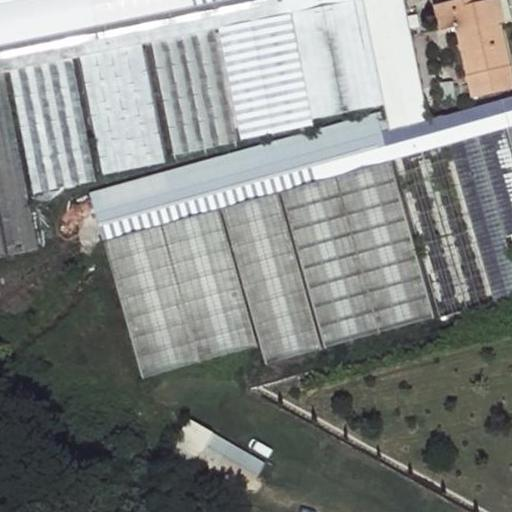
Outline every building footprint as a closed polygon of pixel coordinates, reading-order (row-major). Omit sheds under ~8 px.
[(0,0),(0,22),(5,45),(68,31),(61,0),(0,0)] [(5,45),(10,71),(38,65),(44,64),(72,58),(79,57),(106,51),(111,50),(139,45),(142,44),(146,43),(175,37),(182,35),(210,30),(217,28),(218,28),(282,15),(287,13),(352,0),(259,0),(215,10),(213,1),(208,2),(144,15),(137,17),(74,30),(68,31),(5,45)] [(68,0),(74,30),(137,17),(133,0),(68,0)] [(141,0),(144,15),(208,2),(207,0),(141,0)] [(259,0),(213,0),(213,1),(215,10),(259,0)] [(360,0),(352,0),(287,13),(304,113),(379,98),(360,0)] [(364,0),(385,108),(408,104),(409,102),(411,100),(411,97),(397,22),(398,10),(400,0),(364,0)] [(460,28),(475,96),(511,88),(511,62),(504,25),(505,24),(499,0),(488,0),(485,1),(474,3),(472,0),(460,0),(439,4),(444,31),(460,28)] [(505,0),(499,0),(505,24),(510,23),(505,0)] [(282,15),(218,28),(237,137),(302,124),(282,15)] [(175,37),(146,43),(168,158),(230,144),(208,31),(182,35),(175,37)] [(106,51),(79,57),(103,178),(165,163),(142,44),(139,45),(111,50),(106,51)] [(0,72),(4,72),(10,71),(5,45),(0,46),(0,72)] [(72,58),(44,64),(68,185),(96,180),(72,58)] [(38,65),(10,71),(33,193),(62,186),(38,65)] [(4,72),(0,72),(0,196),(11,253),(38,248),(4,72)] [(511,98),(433,119),(440,145),(507,128),(507,127),(510,125),(511,124),(511,98)] [(398,158),(440,145),(433,119),(432,111),(424,118),(417,121),(389,126),(398,158)] [(89,194),(104,246),(156,230),(163,226),(170,220),(214,208),(221,206),(276,191),(281,189),(391,160),(398,158),(389,126),(379,114),(89,194)] [(511,148),(507,128),(440,145),(398,158),(442,318),(511,296),(511,261),(505,234),(511,232),(511,148)] [(391,160),(281,189),(324,343),(434,314),(391,160)] [(276,191),(221,206),(263,359),(318,345),(276,191)] [(254,355),(214,208),(170,220),(163,226),(202,369),(254,355)] [(104,246),(142,385),(196,371),(156,230),(104,246)] [(188,420),(165,461),(243,505),(266,464),(188,420)]
